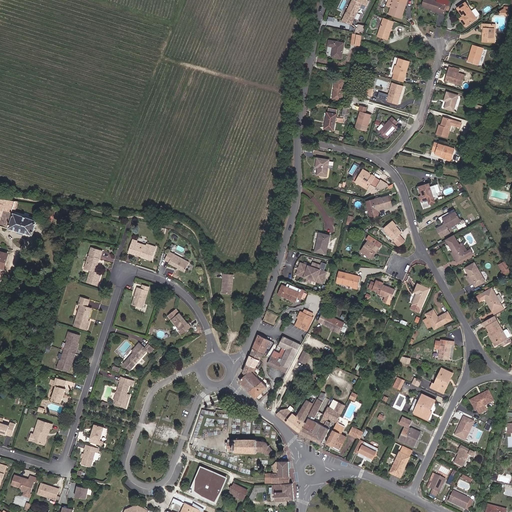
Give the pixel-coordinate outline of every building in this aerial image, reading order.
[(406,0),(395,0),(393,6),(391,5),(388,12),(401,17),(406,2),(405,2),(406,0)] [(363,11),(364,8),(351,2),(350,7),(347,6),(341,21),(346,23),(348,18),(352,19),(356,11),(361,13),(362,10),(363,11)] [(466,20),(463,21),(466,27),(478,19),(467,3),(459,8),(464,16),(466,20)] [(478,18),(481,16),(476,8),(473,10),(478,18)] [(394,20),(384,17),(378,36),(387,39),(394,20)] [(495,27),(482,26),(481,29),(483,29),(483,33),(482,43),(493,43),(495,27)] [(359,43),(360,34),(352,32),(350,42),(359,43)] [(343,41),(328,40),(327,44),(333,45),(332,56),(341,57),(343,41)] [(483,48),(473,45),(467,62),(477,65),(483,48)] [(400,58),(393,77),(404,81),(410,61),(400,58)] [(459,70),(450,67),(446,81),(462,86),(465,76),(458,74),(459,70)] [(347,80),(338,78),(333,96),(343,98),(347,80)] [(404,86),(393,82),(386,100),(397,104),(400,95),(399,95),(400,93),(401,94),(404,86)] [(459,96),(449,92),(446,100),(448,101),(446,109),(454,111),(456,104),(459,96)] [(349,114),(351,104),(344,103),(342,113),(349,114)] [(333,128),(337,107),(329,106),(325,127),(333,128)] [(371,114),(361,111),(357,122),(367,125),(371,114)] [(389,132),(390,133),(397,126),(394,124),(397,121),(392,116),(379,129),(385,136),(389,132)] [(445,117),(442,126),(439,125),(437,133),(448,137),(452,124),(461,127),(462,123),(445,117)] [(369,135),(362,133),(361,137),(360,137),(359,140),(366,142),(369,135)] [(435,143),(433,149),(437,150),(436,153),(441,154),(441,156),(446,157),(451,159),(454,149),(435,143)] [(329,159),(318,158),(317,166),(319,166),(318,174),(326,175),(329,159)] [(363,169),(356,181),(368,189),(371,184),(377,187),(381,181),(375,177),(376,177),(363,169)] [(429,183),(420,186),(423,194),(419,195),(421,200),(428,198),(429,203),(435,201),(429,183)] [(366,202),(370,215),(374,213),(378,212),(378,211),(392,206),(389,196),(380,199),(380,198),(366,202)] [(17,204),(0,200),(0,226),(18,231),(17,234),(23,236),(24,233),(32,235),(36,221),(14,215),(17,204)] [(58,208),(52,207),(49,215),(55,217),(58,208)] [(440,224),(443,222),(440,217),(447,214),(448,215),(456,211),(454,208),(436,217),(440,224)] [(440,217),(443,222),(446,228),(462,220),(456,210),(456,211),(448,215),(447,214),(440,217)] [(396,225),(392,220),(383,226),(396,246),(403,241),(397,233),(399,232),(394,226),(396,225)] [(331,233),(320,231),(316,250),(326,252),(331,233)] [(367,237),(368,238),(361,249),(370,255),(373,251),(371,249),(373,246),(377,249),(382,242),(369,233),(367,237)] [(469,249),(465,252),(463,253),(458,244),(452,234),(444,239),(451,252),(457,261),(472,253),(469,249)] [(133,240),(131,247),(135,248),(133,254),(138,256),(139,254),(142,255),(141,257),(152,260),(155,247),(133,240)] [(101,259),(103,252),(93,249),(90,258),(91,260),(90,265),(92,270),(93,270),(93,272),(92,273),(89,281),(98,284),(101,275),(97,273),(96,271),(97,270),(96,268),(96,265),(98,264),(100,259),(101,259)] [(172,256),(168,263),(184,272),(188,263),(172,256)] [(506,261),(501,264),(506,271),(510,268),(506,261)] [(311,266),(300,262),(296,274),(311,279),(322,283),(326,271),(315,267),(311,266)] [(484,280),(474,262),(464,268),(468,274),(465,276),(470,284),(473,282),(475,286),(484,280)] [(344,273),(345,270),(340,269),(337,280),(353,284),(353,286),(358,287),(362,275),(356,273),(355,276),(344,273)] [(230,295),(231,276),(222,275),(221,294),(230,295)] [(395,289),(378,282),(379,280),(376,279),(375,282),(371,280),(369,287),(380,291),(379,293),(389,296),(388,300),(390,301),(395,289)] [(282,282),(281,285),(298,293),(300,290),(282,282)] [(429,288),(418,283),(414,291),(417,293),(413,304),(421,307),(429,288)] [(143,307),(144,303),(149,287),(142,285),(141,289),(137,288),(133,304),(136,305),(143,307)] [(276,294),(294,302),(297,297),(301,299),(304,292),(300,290),(298,293),(284,287),(283,289),(280,287),(276,294)] [(496,296),(491,287),(476,296),(479,300),(484,297),(493,313),(503,308),(496,296)] [(86,320),(90,308),(87,307),(89,300),(82,297),(80,305),(82,306),(76,325),(88,328),(90,321),(89,321),(86,320)] [(183,320),(185,319),(176,309),(168,316),(180,330),(178,331),(181,335),(191,326),(187,321),(185,323),(183,320)] [(435,309),(427,314),(436,329),(454,319),(450,311),(439,317),(435,309)] [(303,315),(300,314),(297,321),(294,328),(304,332),(312,314),(306,311),(305,311),(303,315)] [(324,312),(320,321),(339,331),(344,322),(324,312)] [(493,316),(482,322),(485,328),(486,327),(489,333),(494,341),(491,343),(494,346),(499,343),(506,339),(506,338),(502,331),(493,316)] [(75,360),(79,348),(77,347),(80,336),(71,333),(69,340),(69,341),(63,361),(62,361),(60,368),(70,371),(73,362),(73,359),(75,360)] [(486,335),(491,343),(494,341),(489,333),(486,335)] [(279,353),(274,351),(268,364),(285,373),(289,365),(299,345),(283,337),(279,345),(282,347),(279,353)] [(509,337),(506,339),(499,343),(501,347),(511,341),(509,337)] [(254,348),(265,353),(271,343),(266,341),(266,342),(258,339),(254,348)] [(437,341),(436,346),(441,347),(441,349),(440,357),(450,359),(453,344),(455,345),(455,341),(442,339),(442,341),(437,341)] [(131,371),(146,354),(148,352),(151,355),(155,351),(149,345),(145,349),(140,344),(132,352),(134,354),(132,356),(126,362),(126,363),(124,365),(131,371)] [(263,357),(265,353),(254,348),(253,352),(263,357)] [(306,365),(311,355),(304,351),(299,361),(306,365)] [(263,357),(253,352),(251,356),(261,361),(263,357)] [(261,361),(251,356),(244,374),(246,376),(250,372),(251,374),(257,368),(261,361)] [(365,365),(363,364),(357,376),(355,380),(358,381),(366,366),(365,365)] [(430,386),(439,390),(441,385),(443,387),(448,377),(451,378),(453,372),(442,367),(435,383),(432,382),(430,386)] [(250,372),(246,376),(240,381),(247,388),(256,379),(251,374),(250,372)] [(134,386),(135,381),(122,377),(115,400),(118,401),(117,404),(127,408),(131,395),(128,394),(131,385),(134,386)] [(444,392),(451,378),(448,377),(443,387),(441,385),(439,390),(444,392)] [(56,381),(55,386),(57,386),(53,399),(62,402),(66,389),(65,388),(66,381),(57,378),(56,381)] [(400,391),(404,381),(398,378),(394,388),(400,391)] [(256,379),(247,388),(252,393),(258,387),(261,384),(260,384),(261,382),(259,381),(256,379)] [(258,387),(264,392),(268,387),(264,383),(262,385),(261,384),(258,387)] [(258,399),(264,392),(258,387),(252,393),(258,399)] [(421,393),(418,400),(414,398),(409,409),(416,412),(428,417),(431,411),(436,400),(421,393)] [(494,402),(492,398),(489,399),(486,394),(482,396),(483,397),(480,399),(479,398),(471,402),(476,412),(478,411),(480,415),(487,411),(485,407),(494,402)] [(276,415),(300,434),(301,434),(304,423),(303,422),(315,398),(311,395),(298,416),(287,409),(280,411),(276,415)] [(306,423),(304,423),(301,434),(322,444),(330,429),(324,427),(320,425),(314,422),(316,419),(315,418),(323,402),(318,399),(307,419),(308,420),(306,423)] [(334,401),(330,409),(334,411),(338,404),(334,401)] [(339,404),(338,404),(334,411),(330,409),(328,408),(324,416),(329,419),(337,423),(345,407),(341,405),(343,403),(341,402),(339,404)] [(429,420),(432,412),(431,411),(428,417),(416,412),(415,413),(429,420)] [(329,419),(324,416),(320,425),(324,427),(329,419)] [(414,421),(405,417),(403,422),(408,424),(411,426),(414,421)] [(476,422),(465,417),(457,436),(467,441),(476,422)] [(45,433),(49,434),(50,428),(52,429),(53,425),(40,421),(36,435),(34,442),(43,445),(46,437),(44,436),(45,433)] [(16,424),(11,422),(9,426),(3,424),(0,423),(0,433),(8,436),(8,435),(12,436),(16,424)] [(337,423),(326,444),(339,451),(347,438),(341,435),(345,427),(337,423)] [(100,441),(104,427),(95,424),(93,431),(94,431),(93,433),(92,432),(90,442),(99,445),(100,441)] [(408,424),(406,430),(412,433),(415,428),(411,426),(408,424)] [(422,431),(415,428),(412,433),(406,430),(402,437),(416,444),(422,431)] [(353,430),(349,437),(355,440),(358,433),(353,430)] [(363,435),(358,433),(355,440),(359,442),(363,435)] [(240,440),(240,438),(238,438),(238,440),(228,440),(229,444),(228,444),(227,450),(229,450),(229,453),(231,453),(258,454),(258,451),(262,451),(262,454),(264,454),(266,456),(268,455),(272,452),(272,450),(270,445),(268,445),(266,443),(263,442),(263,439),(260,439),(260,441),(258,441),(258,439),(257,439),(257,440),(240,440)] [(361,441),(359,446),(362,447),(359,455),(359,456),(372,463),(378,450),(361,441)] [(91,467),(97,448),(89,445),(88,449),(86,449),(81,464),(87,466),(91,467)] [(403,446),(400,451),(410,456),(413,451),(403,446)] [(462,446),(460,449),(462,450),(455,464),(464,468),(471,454),(474,456),(476,452),(462,446)] [(404,467),(410,456),(400,451),(391,468),(393,469),(391,472),(400,477),(402,472),(401,471),(403,467),(404,467)] [(289,462),(277,462),(272,466),(272,467),(274,467),(274,473),(279,473),(279,476),(279,477),(290,477),(289,462)] [(228,477),(200,465),(188,492),(215,505),(228,477)] [(290,483),(290,477),(279,477),(279,476),(279,473),(274,473),(266,472),(266,482),(290,483)] [(432,483),(429,488),(438,492),(444,479),(435,475),(432,483)] [(31,495),(34,482),(38,483),(39,479),(30,477),(29,482),(26,481),(26,480),(15,477),(12,487),(21,489),(23,493),(25,493),(31,495)] [(243,488),(236,484),(231,493),(243,499),(247,490),(243,488)] [(294,484),(284,484),(284,487),(273,487),(273,500),(295,499),(294,484)] [(58,496),(59,490),(42,485),(39,495),(53,499),(54,495),(58,496)] [(89,498),(91,487),(79,485),(76,496),(89,498)] [(449,500),(465,508),(469,499),(453,491),(449,500)]
